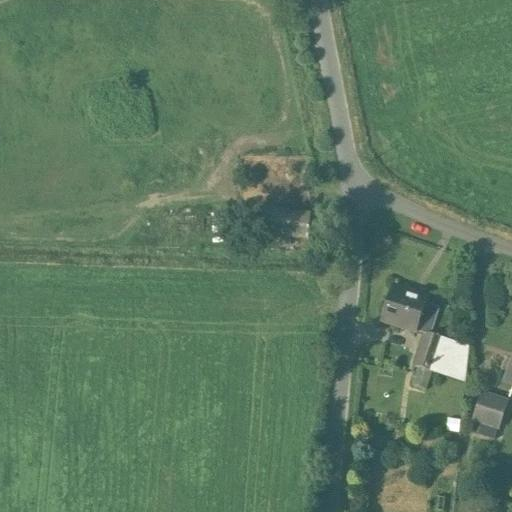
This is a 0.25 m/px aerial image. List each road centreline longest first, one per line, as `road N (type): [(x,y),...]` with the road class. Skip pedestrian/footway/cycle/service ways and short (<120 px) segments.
road 1 (residential): [(325,511),(356,194)]
road 2 (residential): [(356,194),(316,0)]
road 3 (unclassified): [(511,254),(356,194)]
